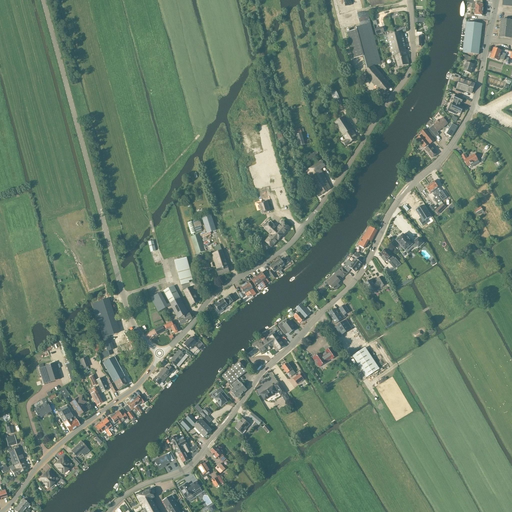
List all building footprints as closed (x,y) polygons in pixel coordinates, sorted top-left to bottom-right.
[(480,5),(479,0),(467,0),(467,3),(472,4),(471,8),(475,9),(475,10),(474,15),(482,16),(483,5),(480,5)] [(364,56),(367,71),(374,66),(381,64),(367,12),(357,14),(361,26),(356,28),(357,30),(347,32),(354,59),(364,56)] [(511,20),(501,20),(499,38),(511,39),(511,20)] [(381,22),(373,24),(374,29),(376,35),(384,33),(382,27),(381,22)] [(466,23),(463,53),(479,55),(482,24),(466,23)] [(397,46),(404,44),(401,32),(394,34),(397,46)] [(387,36),(391,51),(396,49),(396,48),(396,46),(397,46),(394,34),(387,36)] [(406,53),(404,44),(397,46),(396,46),(396,48),(396,49),(391,51),(393,57),(393,56),(406,53)] [(492,53),(505,57),(506,54),(500,53),(501,51),(493,48),(492,53)] [(406,53),(393,56),(396,68),(398,68),(409,65),(406,53)] [(466,62),(465,65),(463,71),(470,73),(473,65),(466,62)] [(382,76),(374,66),(367,71),(364,74),(373,84),(382,76)] [(391,86),(382,76),(373,84),(381,94),(391,86)] [(460,79),(455,91),(463,94),(464,91),(471,93),(475,84),(460,79)] [(342,105),(336,91),(330,93),(337,107),(342,105)] [(460,106),(463,98),(455,95),(453,101),(452,103),(451,102),(447,111),(456,115),(457,113),(460,114),(463,107),(460,106)] [(259,101),(247,104),(251,118),(263,115),(259,101)] [(347,130),(351,127),(344,117),(335,123),(343,136),(348,132),(347,130)] [(263,118),(252,121),(263,162),(275,159),(263,118)] [(433,126),(429,129),(436,137),(439,134),(437,132),(438,132),(442,128),(443,129),(444,127),(448,124),(443,118),(440,120),(439,120),(436,122),(436,123),(433,126)] [(245,119),(234,122),(238,137),(243,156),(255,153),(245,119)] [(452,124),(446,134),(452,137),(458,127),(452,124)] [(357,137),(351,127),(347,130),(348,132),(343,136),(346,141),(343,143),(346,146),(350,143),(357,137)] [(305,145),(300,129),(294,131),(299,147),(305,145)] [(429,144),(430,145),(435,140),(425,129),(420,133),(421,135),(416,139),(424,148),(429,144)] [(437,154),(435,151),(430,145),(424,149),(432,158),(437,154)] [(316,151),(305,157),(308,161),(319,156),(316,151)] [(467,166),(469,164),(471,168),(479,163),(478,160),(474,154),(467,158),(464,154),(461,156),(464,160),(467,166)] [(256,156),(244,159),(250,180),(261,177),(256,156)] [(306,171),(314,186),(326,179),(321,170),(325,167),(322,161),(306,171)] [(275,162),(264,165),(267,175),(278,172),(275,162)] [(326,179),(314,186),(315,187),(319,196),(331,189),(326,179)] [(434,181),(430,184),(434,191),(437,195),(439,198),(440,197),(442,200),(446,197),(442,191),(441,191),(439,192),(437,189),(438,188),(434,181)] [(430,184),(425,187),(430,194),(431,193),(434,197),(437,195),(434,191),(430,184)] [(434,197),(433,199),(437,204),(441,201),(439,198),(437,195),(434,197)] [(258,204),(261,214),(270,212),(268,202),(258,204)] [(438,215),(446,207),(442,204),(435,211),(438,215)] [(423,205),(415,210),(415,211),(416,210),(421,218),(418,220),(422,226),(427,223),(426,221),(431,217),(430,217),(423,206),(424,205),(423,205)] [(481,207),(474,210),(474,211),(476,215),(482,212),(484,215),(485,214),(483,212),(481,207)] [(211,215),(202,218),(207,233),(216,230),(211,215)] [(278,235),(281,238),(284,234),(290,228),(283,221),(277,228),(276,227),(273,231),(274,231),(271,235),(275,239),(278,235)] [(264,229),(271,235),(274,231),(273,231),(276,227),(271,222),(264,229)] [(369,241),(371,242),(377,231),(370,227),(363,237),(362,237),(361,239),(361,240),(358,245),(364,248),(369,241)] [(191,237),(197,255),(206,252),(200,234),(191,237)] [(396,240),(399,244),(397,246),(400,249),(402,247),(405,251),(409,247),(411,249),(413,247),(414,248),(417,246),(418,248),(423,243),(418,237),(413,242),(414,243),(412,244),(409,241),(409,240),(410,240),(407,237),(406,238),(403,234),(400,237),(399,236),(396,239),(397,240),(396,240)] [(272,248),(281,238),(278,235),(275,239),(271,235),(265,241),(272,248)] [(394,258),(392,256),(386,249),(381,253),(383,256),(381,258),(384,262),(388,259),(390,262),(394,258)] [(222,251),(216,252),(212,254),(217,269),(216,270),(218,276),(229,272),(222,251)] [(175,261),(181,285),(189,283),(189,281),(193,280),(187,258),(175,261)] [(348,260),(343,267),(348,272),(351,269),(355,272),(357,269),(359,267),(362,263),(360,262),(362,261),(358,258),(357,260),(356,259),(352,263),(348,260)] [(401,264),(395,258),(394,258),(390,262),(393,265),(396,263),(399,266),(401,264)] [(283,269),(281,267),(285,265),(280,259),(275,263),(281,271),(283,269)] [(279,272),(281,271),(275,263),(270,267),(274,272),(277,270),(279,272)] [(341,277),(342,278),(348,273),(342,267),(330,279),(332,282),(329,284),(335,291),(340,286),(337,284),(340,282),(338,280),(341,277)] [(262,272),(257,275),(264,285),(265,285),(269,282),(265,277),(263,274),(262,272)] [(251,280),(252,281),(255,286),(259,284),(261,286),(263,289),(266,287),(265,285),(264,285),(257,275),(251,280)] [(370,280),(364,284),(369,292),(376,288),(377,289),(380,287),(381,288),(387,285),(382,276),(376,280),(377,282),(373,284),(370,280)] [(252,281),(249,283),(248,281),(244,284),(251,294),(253,293),(251,290),(255,286),(252,281)] [(247,297),(251,294),(244,284),(240,287),(247,297)] [(158,312),(171,306),(181,325),(193,319),(189,313),(188,313),(180,298),(174,286),(151,298),(158,312)] [(193,290),(192,288),(192,287),(184,291),(191,305),(199,301),(194,291),(194,290),(193,290)] [(229,296),(226,298),(230,304),(233,302),(236,299),(232,294),(229,296)] [(218,303),(214,305),(217,309),(216,310),(219,314),(224,311),(223,309),(228,306),(228,305),(230,304),(226,298),(224,300),(223,299),(220,301),(218,303)] [(106,299),(91,304),(92,308),(94,308),(102,333),(107,351),(110,350),(114,349),(110,335),(117,333),(116,328),(106,299)] [(295,317),(300,323),(305,319),(310,314),(302,304),(296,309),(299,313),(295,317)] [(345,318),(344,315),(349,312),(344,305),(339,308),(340,310),(337,312),(335,309),(329,313),(333,319),(336,324),(345,318)] [(346,320),(335,327),(340,336),(352,328),(346,320)] [(290,321),(283,326),(281,323),(278,326),(285,334),(288,332),(289,334),(294,330),(292,328),(294,326),(290,321)] [(172,322),(167,324),(155,330),(157,335),(167,330),(166,330),(171,327),(174,333),(179,331),(175,325),(174,326),(172,322)] [(419,331),(413,335),(416,340),(422,336),(419,331)] [(276,333),(270,338),(256,347),(261,353),(273,345),(274,347),(274,348),(276,351),(285,346),(276,333)] [(199,340),(197,342),(191,337),(184,345),(189,350),(194,345),(198,349),(203,344),(199,340)] [(321,353),(313,358),(316,362),(316,363),(315,364),(315,365),(316,365),(317,366),(318,366),(318,365),(319,367),(326,362),(331,359),(331,360),(337,356),(331,348),(326,351),(326,352),(322,355),(321,353)] [(379,369),(365,348),(352,356),(366,377),(379,369)] [(180,349),(170,361),(172,362),(174,364),(176,365),(176,366),(185,355),(186,354),(180,349)] [(90,366),(86,357),(79,360),(82,369),(90,366)] [(107,370),(118,364),(114,357),(103,363),(107,370)] [(239,362),(226,373),(233,382),(237,379),(247,371),(245,370),(239,362)] [(58,369),(56,363),(43,367),(48,383),(61,379),(60,374),(59,375),(58,369)] [(287,363),(282,367),(287,373),(288,372),(292,376),(295,374),(287,363)] [(114,382),(124,376),(118,364),(107,370),(114,382)] [(174,370),(168,365),(166,368),(165,367),(157,377),(156,377),(153,380),(159,385),(161,382),(162,383),(170,373),(171,374),(174,370)] [(237,398),(237,397),(238,398),(241,396),(240,395),(241,394),(235,387),(232,384),(232,383),(233,382),(226,373),(222,376),(230,385),(233,389),(231,390),(233,393),(231,394),(235,398),(236,397),(237,398)] [(299,374),(293,379),(297,385),(304,380),(299,374)] [(89,377),(93,387),(97,384),(93,375),(89,377)] [(128,383),(124,376),(114,382),(117,389),(128,383)] [(96,380),(102,392),(108,390),(102,378),(96,380)] [(233,382),(232,383),(232,384),(235,387),(241,394),(246,390),(240,383),(239,381),(237,380),(237,379),(233,382)] [(279,382),(274,385),(274,386),(273,386),(260,394),(265,400),(269,398),(270,398),(273,396),(273,395),(277,392),(278,391),(281,395),(285,393),(279,382)] [(117,391),(113,383),(109,385),(113,393),(117,391)] [(64,387),(59,390),(63,396),(68,392),(64,387)] [(92,390),(93,393),(91,394),(97,406),(103,402),(97,391),(95,388),(92,390)] [(214,399),(217,402),(218,403),(217,404),(219,407),(220,406),(221,407),(227,402),(225,401),(229,398),(221,388),(217,391),(220,394),(214,399)] [(130,401),(137,410),(138,410),(140,414),(142,412),(137,406),(141,403),(142,404),(145,401),(141,395),(137,397),(137,398),(136,397),(135,398),(130,401)] [(78,398),(71,403),(80,415),(87,411),(82,405),(86,402),(82,396),(78,399),(78,398)] [(135,412),(137,410),(130,401),(126,404),(131,410),(133,409),(135,412)] [(52,411),(46,402),(34,409),(39,418),(52,411)] [(68,408),(67,408),(58,414),(64,423),(69,432),(80,425),(76,419),(74,416),(72,417),(68,408)] [(200,413),(205,419),(211,413),(206,408),(200,413)] [(114,414),(120,423),(122,422),(120,419),(122,418),(124,421),(128,418),(123,412),(120,414),(118,411),(114,414)] [(259,418),(252,413),(249,417),(255,422),(259,418)] [(119,425),(120,423),(114,414),(112,415),(112,414),(109,416),(110,417),(111,419),(109,420),(114,426),(118,423),(119,425)] [(188,432),(194,426),(198,423),(191,415),(180,424),(188,432)] [(250,424),(242,418),(235,427),(242,434),(250,424)] [(110,430),(108,427),(111,425),(106,419),(102,422),(109,431),(110,430)] [(198,423),(194,426),(204,437),(211,430),(201,419),(198,423)] [(100,433),(105,430),(109,437),(111,435),(109,431),(102,422),(98,425),(95,427),(100,433)] [(5,425),(7,435),(14,433),(12,426),(9,427),(8,424),(5,425)] [(271,430),(266,425),(263,428),(267,433),(271,430)] [(14,435),(6,437),(8,447),(16,445),(14,435)] [(184,438),(179,441),(176,436),(170,439),(183,463),(188,460),(184,451),(182,447),(187,444),(184,438)] [(89,451),(87,447),(81,442),(71,451),(76,457),(84,450),(86,453),(89,451)] [(187,444),(182,447),(184,451),(186,451),(187,454),(192,451),(188,444),(187,444)] [(226,459),(222,454),(222,453),(222,451),(221,450),(218,450),(216,447),(210,452),(217,458),(218,457),(222,462),(226,459)] [(16,466),(20,474),(20,473),(28,468),(25,461),(19,448),(7,453),(12,465),(13,467),(16,466)] [(159,460),(156,462),(160,469),(163,467),(163,466),(165,465),(170,463),(166,455),(159,459),(159,460)] [(69,461),(64,456),(60,460),(54,465),(58,469),(62,474),(62,473),(63,474),(68,469),(68,468),(71,465),(68,462),(69,461)] [(80,463),(74,457),(71,460),(77,466),(80,463)] [(205,463),(199,467),(202,472),(200,474),(203,479),(206,476),(206,475),(210,473),(208,471),(209,470),(205,463)] [(220,474),(225,469),(220,463),(215,468),(220,474)] [(15,477),(20,474),(16,466),(13,467),(12,465),(7,468),(5,464),(2,466),(3,468),(1,469),(3,473),(10,469),(12,471),(15,477)] [(55,475),(50,470),(45,474),(46,474),(40,479),(44,483),(43,483),(47,488),(47,487),(48,488),(54,483),(53,482),(57,479),(54,476),(55,475)] [(212,480),(216,487),(221,484),(223,486),(225,484),(219,476),(212,480)] [(193,498),(193,496),(192,494),(194,493),(193,492),(200,488),(197,481),(189,486),(188,483),(183,486),(182,485),(181,486),(180,488),(186,498),(186,497),(188,500),(189,500),(193,498)] [(141,505),(143,504),(152,499),(154,498),(150,490),(137,497),(141,505)] [(163,501),(167,508),(175,503),(173,500),(174,499),(172,495),(171,496),(163,501)] [(29,511),(30,511),(26,508),(29,504),(23,499),(18,505),(24,510),(26,511),(29,511)] [(143,504),(146,508),(154,504),(152,499),(143,504)] [(167,508),(169,511),(177,506),(175,503),(167,508)]
